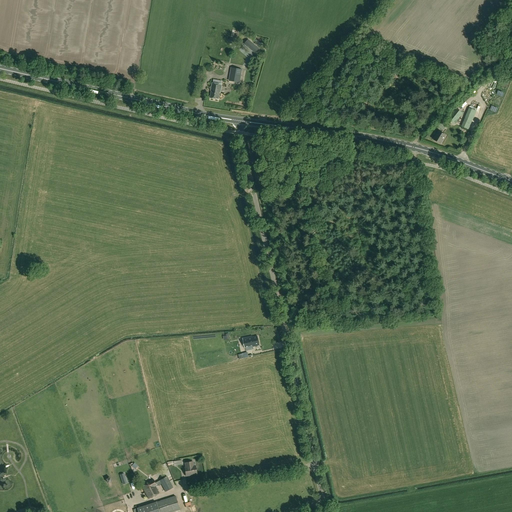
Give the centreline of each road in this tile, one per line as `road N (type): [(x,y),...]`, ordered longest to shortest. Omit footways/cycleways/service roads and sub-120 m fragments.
road 1 (unclassified): [(326,511),(240,121)]
road 2 (primary): [(511,181),(398,143),(240,121)]
road 3 (primary): [(240,121),(0,68)]
